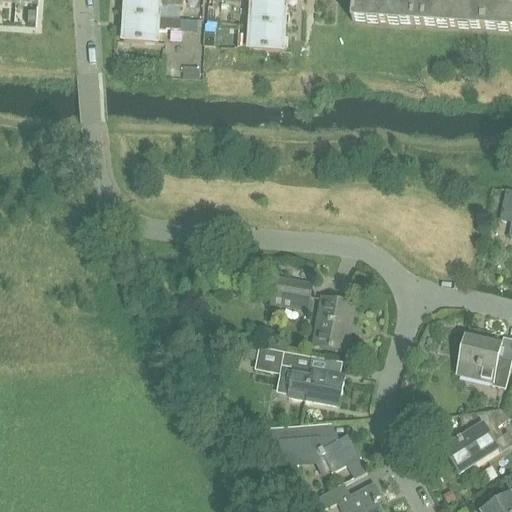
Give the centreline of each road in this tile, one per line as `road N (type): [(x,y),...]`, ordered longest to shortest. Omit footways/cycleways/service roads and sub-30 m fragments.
road 1 (residential): [(410,297),(370,254),(147,229),(118,211),(96,170),(84,0)]
road 2 (residential): [(410,297),(388,422),(390,447),(427,511)]
